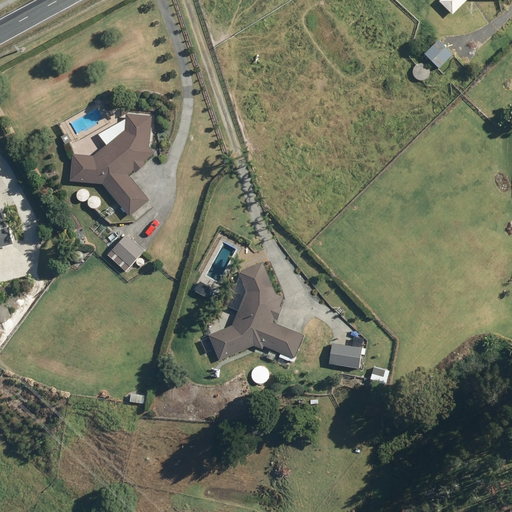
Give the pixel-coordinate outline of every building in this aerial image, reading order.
[(440,0),(440,1),(453,15),(468,0),(440,0)] [(439,40),(425,54),(439,68),(453,55),(439,40)] [(415,65),(414,67),(414,68),(413,70),(413,71),(414,73),(414,75),(415,76),(416,77),(417,78),(418,79),(420,80),(421,80),(423,81),(424,80),(426,80),(427,79),(429,78),(430,77),(431,76),(431,74),(432,73),(432,71),(432,69),(431,68),(431,67),(430,65),(428,64),(427,63),(426,63),(424,62),(422,62),(421,62),(419,63),(418,63),(416,64),(415,65)] [(72,182),(104,185),(131,217),(149,201),(128,176),(134,170),(137,173),(146,165),(144,162),(154,153),(149,147),(152,117),(128,115),(126,132),(96,158),(74,156),(72,182)] [(68,120),(61,125),(67,133),(62,136),(67,143),(78,136),(68,120)] [(85,186),(78,195),(97,209),(104,200),(85,186)] [(0,246),(13,244),(14,239),(12,233),(9,230),(3,231),(0,220),(0,246)] [(136,245),(127,236),(113,251),(130,267),(144,252),(136,245)] [(304,336),(273,324),(275,320),(278,321),(283,309),(280,308),(284,298),(277,295),(262,262),(239,272),(247,291),(233,327),(210,337),(220,361),(254,347),(263,350),(264,347),(295,359),(304,336)] [(363,350),(334,345),(331,364),(360,368),(363,350)] [(254,370),(253,372),(253,373),(253,375),(253,376),(253,378),(254,379),(255,381),(256,382),(257,383),(258,383),(260,384),(262,384),(263,384),(265,383),(266,382),(267,382),(268,380),(269,379),(270,378),(270,376),(270,375),(270,373),(270,372),(269,370),(268,369),(267,368),(266,367),(265,366),(263,366),(261,366),(260,366),(258,366),(257,367),(256,368),(255,369),(254,370)] [(149,403),(150,394),(133,392),(132,401),(149,403)]
